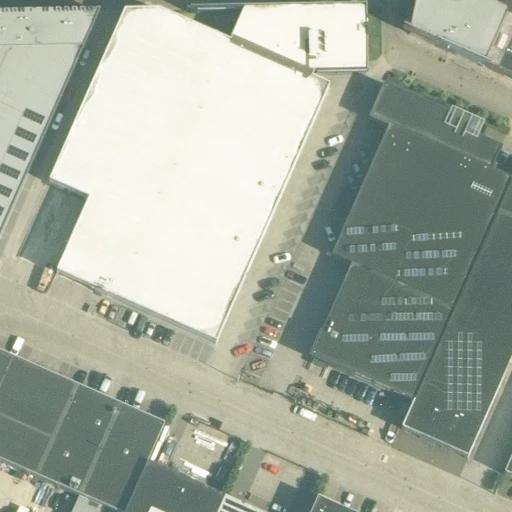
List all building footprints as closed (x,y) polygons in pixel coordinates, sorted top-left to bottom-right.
[(511,81),(511,6),(414,8),(408,36),(511,81)] [(328,88),(300,77),(303,69),(336,70),(363,13),(291,14),(291,11),(189,12),(189,15),(242,14),(228,44),(158,13),(124,14),(48,185),(88,202),(55,276),(214,346),(328,88)] [(0,237),(99,14),(0,16),(0,237)] [(470,126),(383,88),(368,121),(387,129),(330,258),(349,267),(309,359),(412,405),(511,182),(490,173),(500,150),(466,135),(470,126)] [(412,405),(400,431),(467,461),(511,358),(511,354),(461,332),(471,310),(511,327),(511,455),(503,476),(511,480),(511,179),(511,182),(412,405)] [(0,354),(0,464),(35,480),(76,388),(0,354)] [(76,388),(35,480),(79,499),(120,407),(76,388)] [(125,511),(164,426),(120,407),(79,499),(108,511),(125,511)] [(217,511),(223,500),(146,466),(126,511),(217,511)] [(251,511),(223,500),(217,511),(251,511)] [(311,511),(342,511),(316,500),(311,511)]
